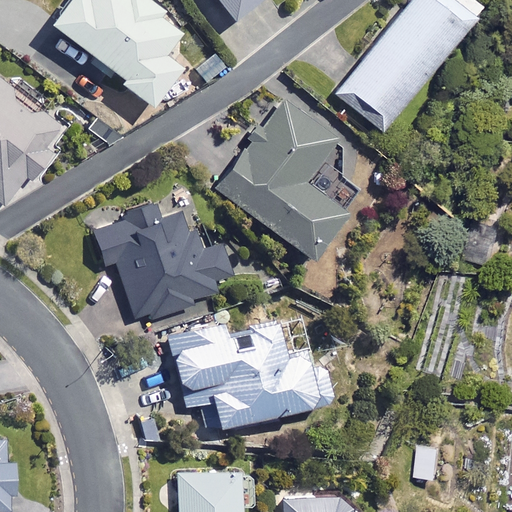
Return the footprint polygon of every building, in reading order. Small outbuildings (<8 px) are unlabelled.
[(51,0),(39,16),(112,71),(109,75),(140,99),(169,62),(150,48),(168,25),(147,9),(151,3),(147,0),(51,0)] [(210,0),(220,14),(239,0),(210,0)] [(402,0),(331,92),(374,126),(471,1),(470,0),(402,0)] [(55,123),(0,81),(0,199),(21,173),(25,176),(45,150),(39,145),(55,123)] [(332,171),(316,192),(295,176),(328,134),(278,96),(211,184),(302,254),(337,208),(327,201),(343,180),(332,171)] [(154,217),(147,199),(121,209),(124,216),(87,230),(100,266),(108,263),(130,319),(228,282),(211,239),(192,246),(177,208),(154,217)] [(219,337),(214,316),(158,332),(178,403),(196,398),(202,421),(222,415),(225,426),(269,414),(266,403),(289,396),(290,401),(320,393),(312,365),(307,366),(300,342),(275,349),(267,323),(219,337)] [(435,442),(416,440),(413,473),(431,475),(435,442)] [(173,469),(172,511),(233,511),(234,502),(248,502),(248,469),(173,469)] [(343,511),(342,493),(280,497),(280,511),(343,511)]
